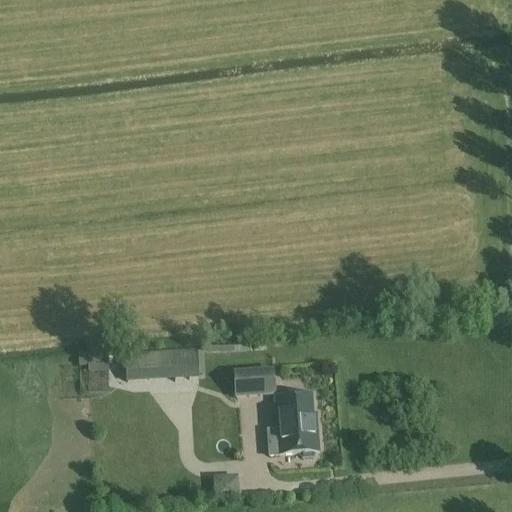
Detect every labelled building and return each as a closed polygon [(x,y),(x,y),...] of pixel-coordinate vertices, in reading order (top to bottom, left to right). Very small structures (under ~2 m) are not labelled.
[(125,356),(127,384),(199,380),(197,352),(125,356)] [(89,374),(109,374),(109,360),(89,360),(89,374)] [(234,373),(235,397),(273,394),(271,371),(234,373)] [(313,415),(312,396),(276,399),(280,457),(300,455),(303,460),(314,459),(316,454),(319,454),(316,415),(313,415)] [(213,502),(239,501),(237,477),(212,478),(213,502)]
